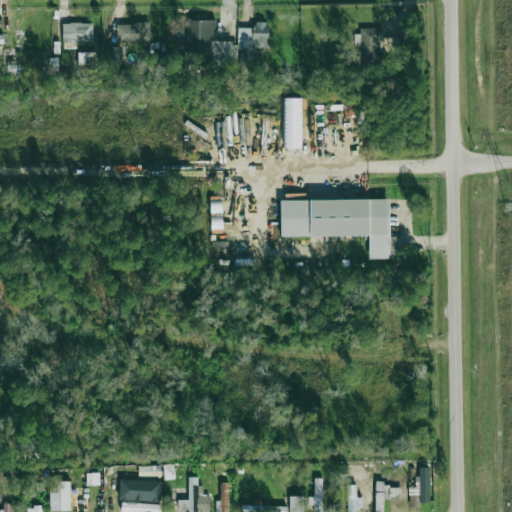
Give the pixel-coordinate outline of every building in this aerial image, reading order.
[(186,20),(186,55),(211,55),(211,64),(237,64),(237,41),(216,41),(216,20),(186,20)] [(237,27),(238,49),(269,48),(268,21),(255,22),(255,27),(237,27)] [(93,41),(92,22),(62,23),(63,41),(93,41)] [(150,40),(149,22),(116,23),(117,41),(150,40)] [(383,27),(360,28),(360,38),(359,38),(359,60),(379,59),(378,41),(383,41),(383,27)] [(108,62),(118,63),(119,48),(109,47),(108,62)] [(301,98),(283,98),(284,149),(302,148),(301,98)] [(369,259),(389,258),(388,198),(280,200),(280,236),(368,235),(369,259)] [(173,464),(163,464),(164,477),(173,477),(173,464)] [(419,489),(409,489),(409,507),(421,507),(421,502),(430,502),(429,467),(418,467),(419,489)] [(86,473),(87,485),(99,485),(99,472),(86,473)] [(178,510),(188,509),(187,511),(197,511),(210,511),(210,496),(203,496),(203,485),(198,485),(197,477),(188,477),(188,500),(177,500),(178,510)] [(322,511),(322,478),(314,478),(314,497),(311,497),(311,511),(322,511)] [(70,511),(70,481),(50,480),(49,510),(70,511)] [(382,511),(384,481),(376,481),(374,511),(382,511)] [(228,511),(229,483),(221,483),(220,511),(228,511)] [(347,485),(347,511),(357,511),(357,508),(363,508),(362,497),(356,497),(356,485),(347,485)] [(384,499),(400,499),(400,486),(384,486),(384,499)] [(120,499),(158,500),(159,491),(120,489),(120,499)] [(303,496),(289,496),(289,511),(304,511),(303,496)] [(12,511),(13,503),(3,503),(3,510),(0,509),(0,511),(12,511)]
